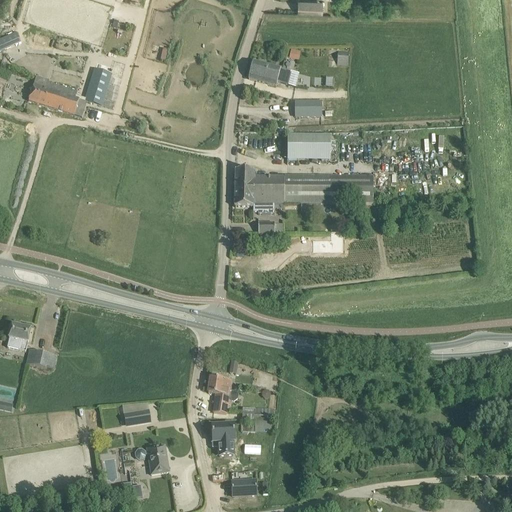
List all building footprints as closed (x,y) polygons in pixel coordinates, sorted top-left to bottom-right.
[(298,1),(297,14),(316,14),(316,1),(298,1)] [(0,40),(0,52),(21,43),(17,33),(0,40)] [(289,50),(288,59),(298,60),(299,51),(289,50)] [(339,52),(338,66),(347,66),(348,53),(339,52)] [(290,70),(293,62),(283,60),(281,68),(290,70)] [(253,62),(249,80),(276,87),(277,83),(292,87),(296,74),(291,72),(290,74),(280,71),(281,69),(253,62)] [(308,88),(333,88),(333,77),(309,76),(308,88)] [(34,86),(29,102),(74,117),(79,100),(75,99),(77,92),(49,83),(47,90),(34,86)] [(296,103),(296,118),(321,118),(321,103),(296,103)] [(359,137),(289,136),(289,161),(359,162),(359,137)] [(254,171),(235,171),(234,208),(253,208),(253,214),(258,214),(258,216),(274,217),(274,205),(286,205),(287,178),(254,178),(254,171)] [(309,179),(287,178),(286,205),(373,205),(374,179),(330,179),(309,179)] [(275,235),(275,224),(258,224),(258,235),(275,235)] [(7,348),(19,351),(26,353),(28,344),(31,330),(12,326),(7,348)] [(26,365),(47,370),(47,367),(55,369),(58,358),(29,351),(26,365)] [(230,374),(236,375),(238,363),(232,362),(230,374)] [(208,395),(216,396),(213,414),(226,415),(228,406),(231,406),(231,403),(234,403),(238,400),(238,396),(236,392),(230,392),(231,383),(210,380),(208,395)] [(6,404),(4,412),(11,413),(13,406),(6,404)] [(254,421),(275,422),(275,414),(254,414),(254,409),(242,409),(242,421),(254,421)] [(124,416),(126,429),(152,425),(150,412),(124,416)] [(234,427),(212,428),(213,444),(219,443),(220,457),(233,457),(232,443),(235,443),(234,427)] [(138,451),(135,455),(136,460),(140,462),(144,461),(147,458),(148,457),(151,476),(169,474),(165,448),(147,450),(147,453),(146,453),(142,450),(138,451)] [(257,497),(256,482),(232,483),(233,498),(257,497)] [(141,487),(133,488),(135,500),(143,498),(141,487)]
